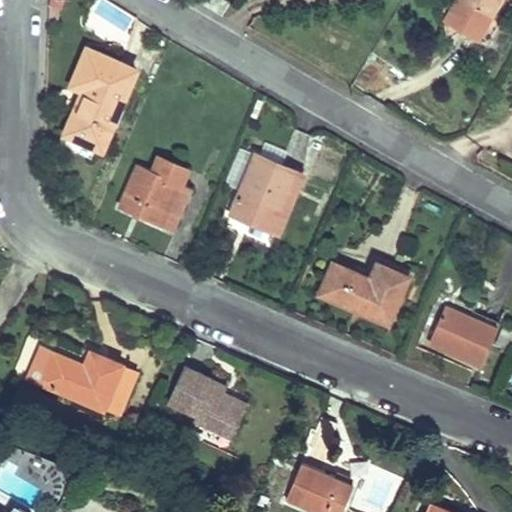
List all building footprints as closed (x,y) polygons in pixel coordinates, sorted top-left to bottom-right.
[(463,0),(454,0),(442,6),(448,34),(465,30),(480,39),(493,17),(463,0)] [(463,0),(493,17),(502,0),(463,0)] [(502,23),(493,17),(480,39),(487,43),(502,23)] [(67,133),(104,148),(137,69),(89,49),(73,85),(85,90),(67,133)] [(242,190),(257,155),(243,149),(228,184),(242,190)] [(298,172),(257,155),(242,190),(240,195),(281,212),(298,172)] [(121,208),(159,224),(177,182),(182,185),(189,170),(161,158),(155,171),(140,165),(121,208)] [(173,231),(190,188),(182,185),(177,182),(159,224),(173,231)] [(281,212),(240,195),(234,210),(255,219),(274,227),(281,212)] [(334,262),(320,295),(390,324),(410,276),(377,262),(373,272),(371,278),(334,262)] [(357,271),(371,278),(373,272),(359,266),(357,271)] [(499,329),(446,307),(431,343),(483,366),(499,329)] [(511,325),(506,323),(497,344),(511,349),(511,347),(511,325)] [(28,379),(105,411),(124,364),(92,351),(86,365),(42,347),(28,379)] [(140,371),(124,364),(105,411),(120,417),(140,371)] [(185,366),(169,403),(198,416),(196,421),(224,433),(239,428),(250,403),(226,392),(212,386),(215,379),(185,366)] [(229,385),(215,379),(212,386),(226,392),(229,385)] [(316,511),(343,511),(355,484),(304,463),(288,500),(316,511)] [(453,511),(432,503),(428,511),(453,511)]
